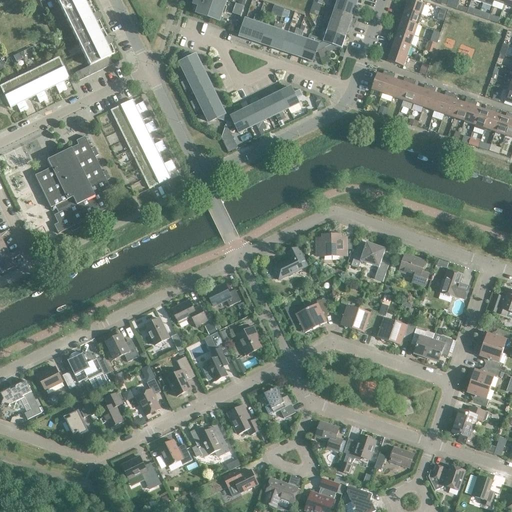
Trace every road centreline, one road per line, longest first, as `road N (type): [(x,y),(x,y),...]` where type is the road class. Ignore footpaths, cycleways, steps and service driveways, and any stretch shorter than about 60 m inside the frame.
road 1 (residential): [(0,428),(91,461),(290,362)]
road 2 (residential): [(490,267),(339,215),(239,258)]
road 3 (residential): [(239,258),(0,375)]
road 4 (residential): [(204,180),(344,108),(351,89)]
road 5 (residential): [(351,89),(186,36)]
road 6 (residential): [(290,362),(329,343),(451,383)]
road 7 (residential): [(0,144),(148,71)]
road 8 (residential): [(430,443),(313,404)]
road 9 (residential): [(204,180),(148,71)]
road 10 (residential): [(451,383),(490,267)]
